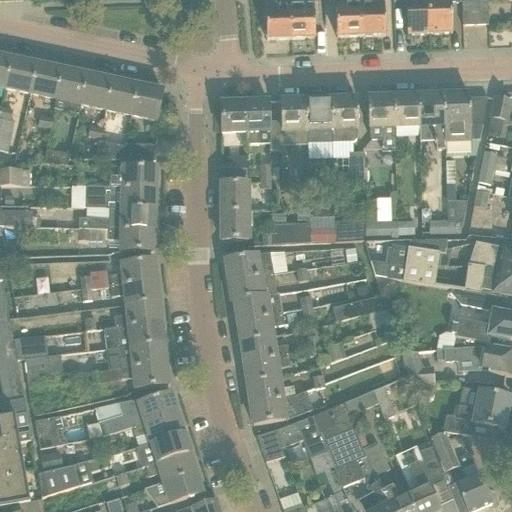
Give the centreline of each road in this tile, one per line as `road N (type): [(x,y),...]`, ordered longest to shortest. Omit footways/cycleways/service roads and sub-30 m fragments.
road 1 (residential): [(245,511),(200,361),(186,241),(191,81)]
road 2 (residential): [(239,85),(511,81)]
road 3 (residential): [(191,81),(0,33)]
